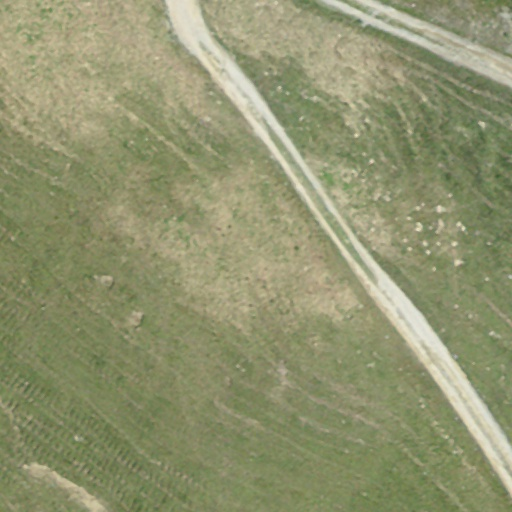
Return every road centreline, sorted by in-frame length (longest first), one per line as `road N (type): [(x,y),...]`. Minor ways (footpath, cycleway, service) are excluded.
road 1 (track): [(175,0),(177,18),(503,485)]
road 2 (track): [(511,80),(474,57),(322,0)]
